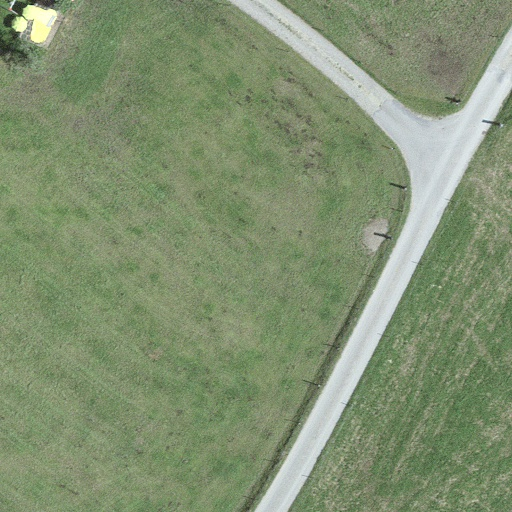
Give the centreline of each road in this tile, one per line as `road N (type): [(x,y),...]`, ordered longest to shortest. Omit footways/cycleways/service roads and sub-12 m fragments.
road 1 (track): [(511,53),(447,151),(334,405),(274,511)]
road 2 (track): [(243,0),(447,151)]
